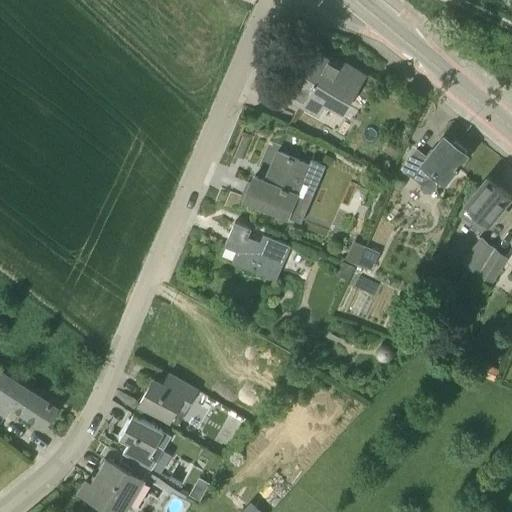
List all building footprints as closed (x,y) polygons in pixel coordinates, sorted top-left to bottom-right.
[(342,72),(343,70),(317,54),(307,70),(303,68),(287,95),(315,112),(323,100),(342,112),(364,75),(355,70),(351,77),(342,72)] [(452,144),(444,137),(425,161),(414,153),(399,171),(410,180),(412,177),(420,184),(420,188),(424,193),(430,194),(436,190),(436,184),(439,182),(442,185),(466,155),(464,154),(467,151),(454,140),(452,144)] [(394,160),(401,149),(385,140),(379,150),(394,160)] [(311,185),(303,182),(310,165),(277,151),(265,180),(254,176),(251,183),(248,182),(247,183),(250,184),(245,197),(241,196),(241,197),(244,199),(244,200),(245,201),(245,200),(300,223),(308,206),(316,187),(311,185)] [(482,232),(511,196),(487,177),(459,213),(482,232)] [(260,241),(248,236),(251,228),(235,221),(220,256),(276,280),(291,245),(263,234),(260,241)] [(479,274),(494,250),(481,239),(461,263),(482,280),(483,277),(479,274)] [(354,264),(362,245),(354,242),(346,260),(354,264)] [(363,245),(355,264),(370,271),(379,252),(363,245)] [(483,277),(482,280),(489,285),(505,258),(494,250),(479,274),(483,277)] [(347,279),(355,267),(344,261),(337,273),(347,279)] [(403,324),(397,335),(417,347),(423,336),(403,324)] [(389,346),(388,345),(387,345),(386,345),(385,345),(384,345),(383,345),(382,345),(381,345),(380,346),(379,347),(378,348),(377,348),(377,349),(376,350),(376,352),(376,353),(376,354),(376,355),(376,356),(376,357),(377,358),(377,359),(378,360),(379,361),(380,361),(381,362),(382,362),(383,363),(384,363),(385,363),(387,363),(388,362),(389,362),(390,361),(391,361),(392,360),(392,359),(393,358),(393,357),(394,356),(394,355),(394,353),(394,352),(394,351),(393,350),(393,349),(392,348),(391,347),(390,347),(389,346)] [(479,373),(494,381),(500,371),(485,362),(479,373)] [(58,409),(2,371),(0,374),(0,411),(7,416),(13,406),(45,428),(58,409)] [(197,390),(173,376),(167,387),(153,379),(139,403),(170,420),(178,407),(185,411),(197,390)] [(151,470),(163,449),(157,444),(164,431),(133,414),(119,438),(133,445),(127,456),(151,470)] [(112,511),(124,511),(143,479),(107,459),(93,483),(86,480),(85,481),(79,492),(78,493),(80,494),(83,496),(85,497),(112,511)] [(200,500),(206,489),(195,483),(189,493),(200,500)] [(240,511),(269,511),(254,498),(240,511)]
